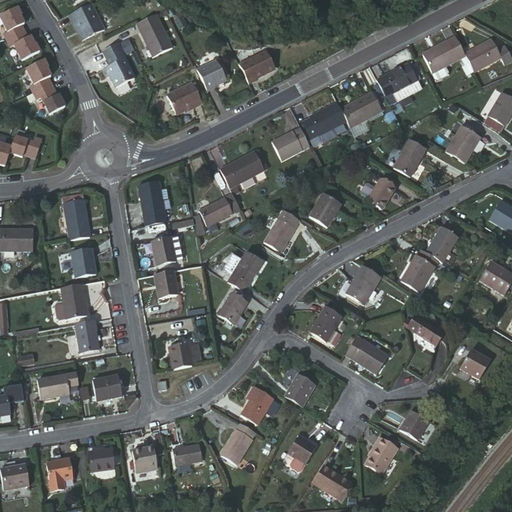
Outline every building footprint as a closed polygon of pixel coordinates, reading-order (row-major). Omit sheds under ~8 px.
[(85,8),(63,19),(66,27),(67,26),(76,45),(98,34),(85,8)] [(13,10),(0,15),(0,26),(3,33),(0,34),(0,37),(2,42),(21,34),(17,27),(13,20),(17,18),(13,10)] [(150,18),(131,27),(147,61),(166,51),(150,18)] [(21,34),(2,42),(6,49),(9,47),(13,56),(15,55),(18,62),(35,54),(31,46),(27,48),(21,34)] [(464,56),(454,39),(434,51),(435,54),(423,60),(433,78),(436,83),(439,84),(448,79),(449,75),(446,70),(461,62),(465,59),(464,56)] [(491,40),(464,56),(465,59),(474,74),(502,58),(505,65),(511,60),(511,57),(505,47),(498,51),(491,40)] [(98,55),(101,62),(105,69),(97,73),(101,81),(105,79),(111,91),(129,82),(116,55),(112,48),(98,55)] [(246,82),(274,69),(266,49),(236,62),(246,82)] [(435,54),(434,51),(421,58),(423,60),(435,54)] [(465,59),(461,62),(466,70),(470,67),(465,59)] [(29,95),(47,86),(44,80),(40,73),(44,70),(40,62),(23,70),(27,77),(25,78),(30,87),(26,88),(29,95)] [(211,64),(191,73),(201,94),(209,91),(208,90),(220,84),(211,64)] [(389,67),(386,69),(396,87),(399,85),(389,67)] [(474,74),(470,67),(466,70),(463,71),(467,78),(474,75),(474,74)] [(386,69),(356,87),(357,88),(371,112),(401,95),(396,87),(386,69)] [(45,117),(61,109),(54,97),(51,98),(49,94),(51,93),(47,86),(29,95),(33,102),(37,100),(45,117)] [(186,86),(160,98),(169,117),(186,110),(187,111),(195,107),(186,86)] [(511,112),(511,101),(498,95),(480,125),(499,135),(511,112)] [(326,117),(332,127),(336,134),(366,118),(356,100),(326,117)] [(326,117),(321,109),(293,124),(295,126),(287,131),(296,144),(303,139),(305,142),(306,141),(310,149),(323,141),(319,134),(332,127),(326,117)] [(288,139),(284,131),(276,136),(281,143),(288,139)] [(460,131),(445,157),(465,169),(473,155),(471,154),(478,141),(460,131)] [(281,143),(276,136),(256,147),(268,168),(296,152),(288,139),(281,143)] [(26,144),(9,139),(5,150),(4,153),(4,155),(17,159),(17,157),(31,161),(35,142),(28,140),(26,144)] [(409,141),(393,170),(410,179),(426,151),(409,141)] [(238,154),(209,171),(219,188),(248,171),(238,154)] [(133,187),(138,213),(160,208),(155,182),(133,187)] [(359,203),(358,205),(373,212),(385,192),(370,183),(365,192),(358,188),(355,189),(351,197),(352,199),(359,203)] [(60,200),(67,243),(88,240),(80,197),(60,200)] [(203,233),(228,219),(219,203),(216,198),(191,212),(203,233)] [(235,215),(225,199),(219,203),(228,219),(228,220),(235,215)] [(312,200),(299,224),(317,234),(331,210),(312,200)] [(511,209),(497,201),(487,219),(511,233),(511,209)] [(138,213),(141,231),(163,227),(160,208),(138,213)] [(271,259),(288,228),(271,218),(253,249),(271,259)] [(192,230),(191,225),(166,229),(168,235),(192,230)] [(429,260),(434,263),(435,260),(442,265),(448,255),(441,251),(449,236),(431,226),(423,240),(426,242),(419,255),(429,260)] [(0,231),(0,253),(30,254),(30,232),(13,232),(13,235),(0,234),(0,232),(0,231)] [(499,232),(495,237),(503,242),(506,235),(499,232)] [(423,240),(416,252),(419,255),(426,242),(423,240)] [(169,241),(149,245),(154,267),(173,264),(169,242),(169,241)] [(176,241),(169,242),(173,264),(180,262),(176,241)] [(416,252),(411,250),(407,257),(405,256),(390,282),(409,294),(429,260),(419,255),(416,252)] [(68,255),(72,281),(93,277),(89,251),(68,255)] [(479,259),(468,277),(493,292),(505,273),(479,259)] [(221,292),(238,302),(255,271),(238,261),(233,270),(224,265),(217,278),(218,281),(220,282),(225,285),(221,292)] [(359,309),(375,280),(356,269),(339,298),(359,309)] [(171,274),(151,278),(155,302),(175,299),(171,274)] [(225,285),(220,282),(216,290),(221,292),(225,285)] [(85,319),(80,288),(57,292),(63,323),(85,319)] [(511,299),(502,318),(511,323),(511,299)] [(226,305),(213,327),(228,335),(240,312),(226,305)] [(311,325),(303,336),(319,345),(334,318),(316,307),(307,323),(311,325)] [(300,335),(303,336),(311,325),(307,323),(300,335)] [(97,354),(92,325),(72,328),(77,357),(97,354)] [(408,330),(401,343),(420,355),(428,341),(408,330)] [(332,331),(327,342),(334,346),(340,334),(332,331)] [(348,336),(337,357),(344,361),(357,341),(348,336)] [(170,372),(190,368),(186,346),(176,348),(175,342),(175,339),(164,341),(170,372)] [(176,348),(186,346),(185,340),(175,342),(176,348)] [(357,341),(344,361),(370,376),(382,355),(357,341)] [(469,360),(445,346),(434,366),(457,379),(469,360)] [(15,362),(17,370),(31,367),(30,359),(15,362)] [(288,376),(274,398),(293,408),(306,386),(288,376)] [(32,385),(36,405),(66,399),(62,379),(32,385)] [(88,385),(91,406),(118,402),(114,381),(88,385)] [(155,384),(157,394),(166,393),(164,383),(155,384)] [(77,387),(80,400),(88,398),(86,386),(77,387)] [(241,403),(244,404),(252,390),(249,389),(241,403)] [(252,390),(244,404),(236,419),(254,428),(269,400),(252,390)] [(406,412),(394,432),(412,442),(423,422),(406,412)] [(253,435),(238,427),(234,435),(232,433),(224,447),(228,449),(221,461),(236,469),(250,444),(248,443),(253,435)] [(291,436),(280,456),(298,466),(310,447),(291,436)] [(364,457),(359,465),(377,474),(393,448),(375,438),(369,447),(372,448),(366,458),(364,457)] [(228,449),(224,447),(217,459),(221,461),(228,449)] [(109,450),(87,454),(90,474),(113,470),(109,450)] [(197,450),(169,456),(172,471),(200,466),(197,450)] [(152,451),(131,455),(135,476),(155,473),(153,459),(162,457),(161,451),(152,452),(152,451)] [(52,464),(45,465),(50,494),(63,492),(62,483),(72,481),(69,461),(60,463),(59,456),(51,457),(52,464)] [(334,480),(336,476),(319,467),(307,485),(337,501),(346,487),(334,480)] [(26,468),(0,472),(3,493),(29,490),(26,468)] [(348,483),(336,476),(334,480),(346,487),(348,483)]
